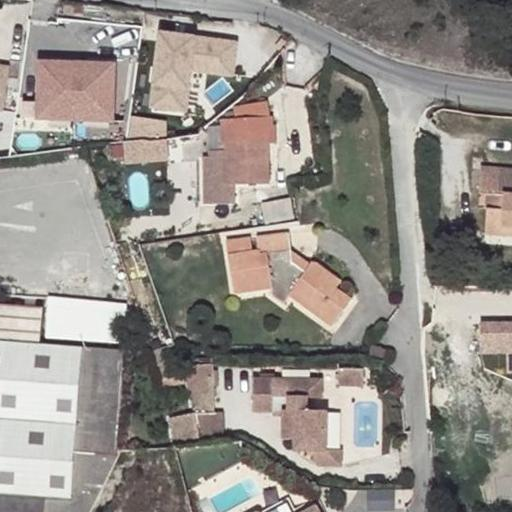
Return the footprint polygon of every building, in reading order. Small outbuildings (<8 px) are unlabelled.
[(234,75),(238,38),(151,30),(144,108),(188,111),(192,72),(234,75)] [(117,71),(44,63),(38,117),(111,126),(117,71)] [(235,208),(235,190),(268,189),(267,151),(267,132),(272,132),(272,125),(269,126),(266,109),(232,115),(234,128),(219,128),(219,150),(223,150),(223,157),(210,157),(210,164),(203,164),(205,209),(235,208)] [(171,112),(145,112),(145,129),(171,129),(171,112)] [(175,153),(165,155),(167,167),(177,165),(175,153)] [(511,169),(488,168),(485,194),(492,194),(502,196),(500,211),(490,211),(488,234),(511,235),(511,169)] [(502,196),(492,194),(490,211),(500,211),(502,196)] [(290,205),(259,210),(262,229),(293,225),(290,205)] [(248,244),(225,248),(233,301),(269,295),(277,294),(287,302),(289,303),(329,333),(349,306),(334,294),(339,288),(315,270),(311,270),(303,280),(291,271),(289,257),(286,239),(256,244),(258,257),(250,258),(248,244)] [(291,271),(303,280),(311,270),(289,257),(291,271)] [(277,294),(269,295),(271,303),(283,312),(289,303),(287,302),(277,294)] [(0,343),(36,347),(40,300),(0,296),(0,343)] [(47,296),(46,336),(126,338),(127,298),(47,296)] [(476,351),(511,351),(511,319),(477,319),(476,351)] [(112,453),(119,355),(36,347),(0,343),(0,511),(38,511),(39,501),(67,503),(69,470),(85,472),(87,451),(112,453)] [(213,370),(181,370),(190,417),(191,417),(196,446),(222,445),(221,417),(213,417),(213,370)] [(320,386),(251,385),(251,418),(281,419),(281,446),(292,447),(292,458),(314,458),(314,472),(339,473),(340,456),(325,456),(325,417),(306,417),(306,405),(320,405),(320,386)]
